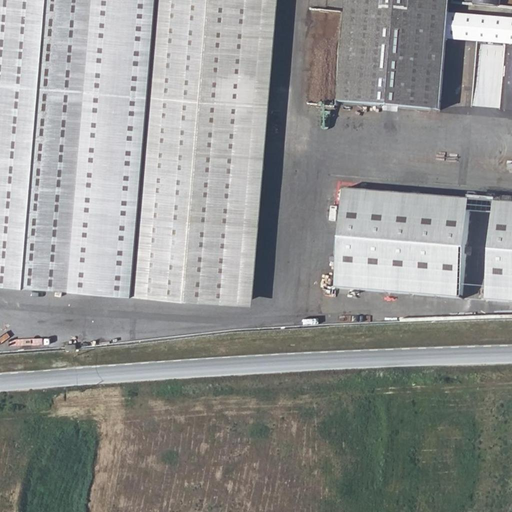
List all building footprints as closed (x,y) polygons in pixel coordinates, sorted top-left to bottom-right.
[(0,0),(0,281),(235,302),(262,0),(0,0)] [(262,0),(235,302),(250,303),(276,0),(262,0)] [(345,0),(337,98),(437,107),(446,0),(345,0)] [(511,0),(446,0),(437,107),(511,113),(511,0)] [(319,69),(312,69),(311,98),(318,99),(319,69)] [(511,200),(342,186),(333,285),(511,300),(511,200)]
